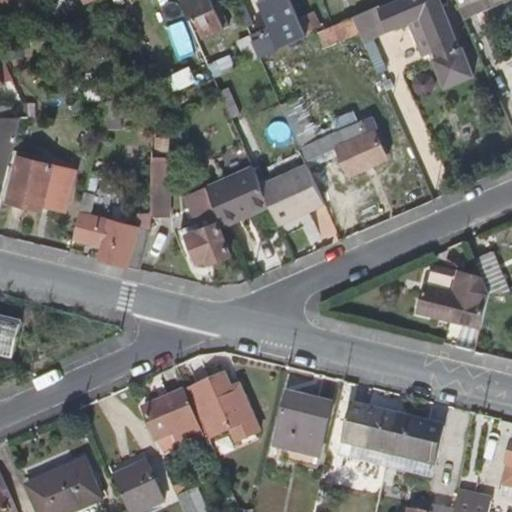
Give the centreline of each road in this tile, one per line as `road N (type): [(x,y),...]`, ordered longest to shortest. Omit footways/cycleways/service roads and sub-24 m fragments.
road 1 (residential): [(238,323),(511,202)]
road 2 (residential): [(238,323),(511,391)]
road 3 (residential): [(0,426),(238,323)]
road 4 (residential): [(0,267),(238,323)]
